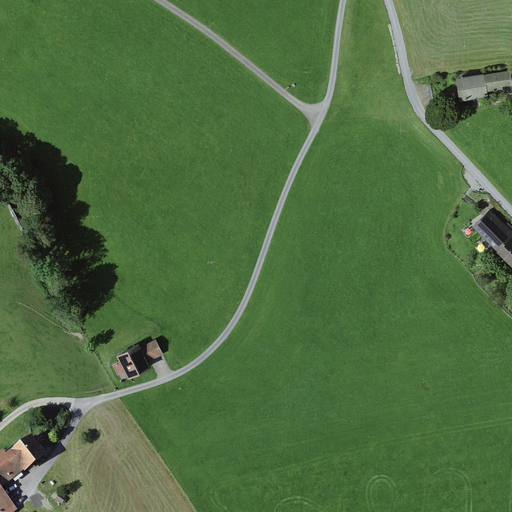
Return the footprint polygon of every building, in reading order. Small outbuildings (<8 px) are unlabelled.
[(510,72),(458,80),(461,100),(487,96),(486,89),(511,85),(510,72)] [(511,237),(511,229),(493,210),(476,227),(499,250),(511,237)] [(511,240),(500,253),(511,264),(511,240)] [(138,347),(118,358),(120,362),(113,366),(118,374),(124,371),(129,379),(151,368),(147,362),(162,354),(155,342),(140,350),(138,347)] [(33,437),(0,459),(0,481),(7,491),(50,461),(33,437)] [(0,511),(15,511),(18,511),(0,488),(0,511)]
